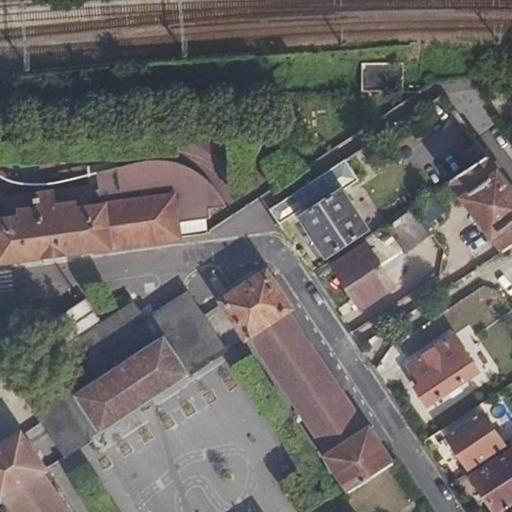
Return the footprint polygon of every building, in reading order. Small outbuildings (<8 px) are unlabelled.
[(399,63),(364,64),(364,90),(399,90),(399,63)] [(128,96),(110,97),(111,108),(129,107),(128,96)] [(474,167),(489,157),(478,143),(463,153),(474,167)] [(511,186),(489,157),(474,167),(452,181),(505,251),(511,246),(511,186)] [(360,180),(346,159),(297,192),(271,209),(280,224),(290,218),(297,213),(302,220),(327,257),(369,229),(344,191),(360,180)] [(0,263),(182,239),(180,223),(211,218),(210,209),(227,207),(222,198),(215,188),(208,180),(202,175),(194,170),(186,166),(178,163),(169,160),(157,160),(146,160),(139,162),(130,164),(117,166),(117,168),(98,172),(97,172),(100,189),(93,190),(92,186),(4,198),(6,207),(0,208),(0,263)] [(434,197),(416,209),(429,226),(446,212),(434,197)] [(400,257),(433,232),(429,226),(416,209),(415,208),(381,231),(400,257)] [(295,225),(302,220),(297,213),(290,218),(295,225)] [(367,243),(333,265),(362,309),(396,286),(367,243)] [(349,492),(394,461),(370,426),(366,428),(288,310),(291,308),(267,272),(223,301),(247,337),(250,335),(328,454),(325,456),(349,492)] [(114,371),(139,409),(154,399),(130,362),(202,313),(188,292),(145,320),(134,303),(59,353),(70,370),(28,398),(41,419),(114,371)] [(130,362),(154,399),(227,351),(203,314),(202,313),(130,362)] [(454,334),(409,363),(422,382),(416,386),(429,405),(478,371),(454,334)] [(41,419),(42,421),(66,457),(139,409),(114,371),(41,419)] [(446,435),(471,472),(507,448),(483,410),(446,435)] [(22,434),(0,448),(0,497),(1,499),(4,497),(14,511),(68,511),(42,471),(45,469),(22,434)] [(486,498),(495,511),(503,511),(511,506),(511,449),(472,476),(485,496),(488,495),(488,497),(486,498)]
